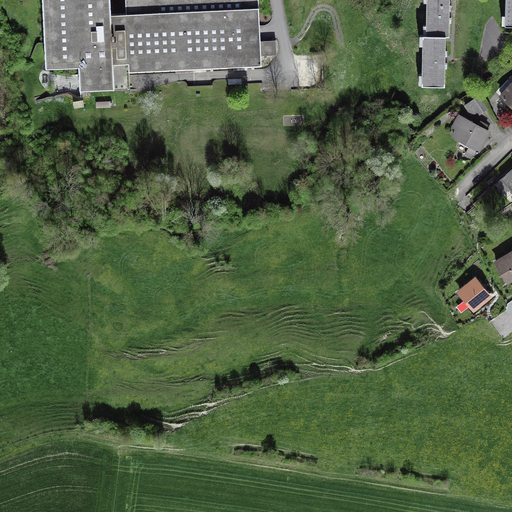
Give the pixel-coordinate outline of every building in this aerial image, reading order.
[(80,90),(114,89),(111,15),(109,0),(43,0),(46,67),(79,66),(80,90)] [(125,0),(126,13),(258,7),(257,0),(125,0)] [(426,0),(426,35),(445,35),(449,35),(449,0),(426,0)] [(126,13),(111,15),(114,89),(130,88),(129,72),(261,65),(260,56),(276,55),(275,40),(260,41),(258,7),(126,13)] [(445,35),(426,35),(423,35),(422,85),(444,85),(445,35)] [(511,105),(511,83),(501,95),(511,105)] [(487,109),(478,96),(465,105),(472,115),(477,111),(479,114),(487,109)] [(480,121),(477,125),(459,116),(453,126),(457,128),(453,135),(464,141),(468,135),(476,139),(475,141),(481,145),(488,131),(484,129),(486,124),(480,121)] [(511,157),(511,169),(501,179),(511,192),(511,156),(511,157)] [(467,213),(476,224),(484,218),(476,207),(467,213)] [(511,278),(511,251),(506,255),(507,257),(497,263),(508,281),(511,278)] [(459,292),(474,309),(490,296),(485,291),(487,289),(485,286),(483,288),(475,279),(459,292)]
